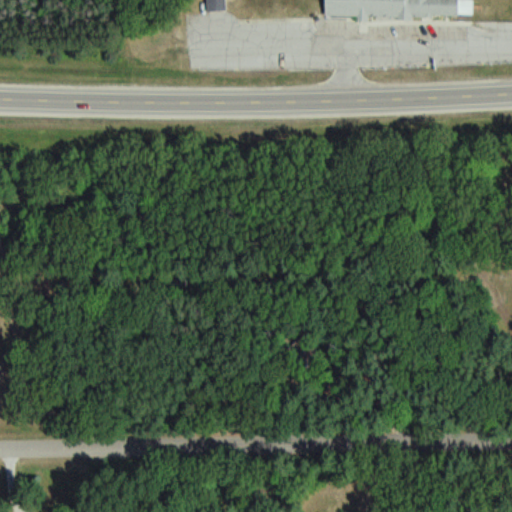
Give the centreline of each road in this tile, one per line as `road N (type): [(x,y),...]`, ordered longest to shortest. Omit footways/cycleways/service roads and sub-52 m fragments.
road 1 (secondary): [(511,93),(285,102),(0,96)]
road 2 (residential): [(0,448),(511,439)]
